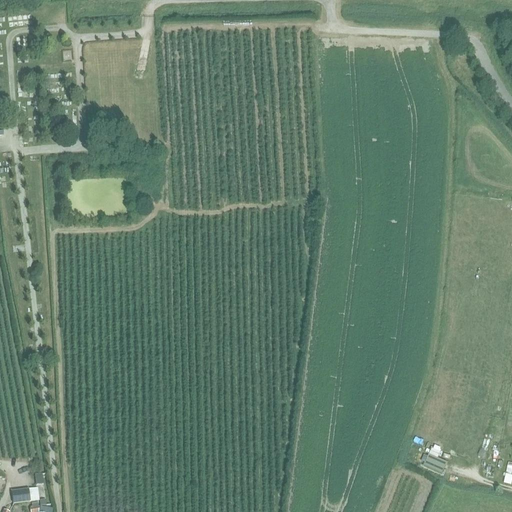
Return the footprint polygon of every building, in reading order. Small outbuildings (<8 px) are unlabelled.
[(61,50),(62,59),(70,59),(69,50),(61,50)] [(490,451),(498,452),(500,445),(491,444),(490,451)] [(428,453),(437,457),(439,451),(431,447),(428,453)] [(447,463),(437,459),(429,455),(424,466),(442,475),(447,463)] [(40,475),(35,476),(36,485),(41,485),(43,485),(42,475),(40,475)] [(38,490),(12,493),(13,505),(39,502),(38,490)]
